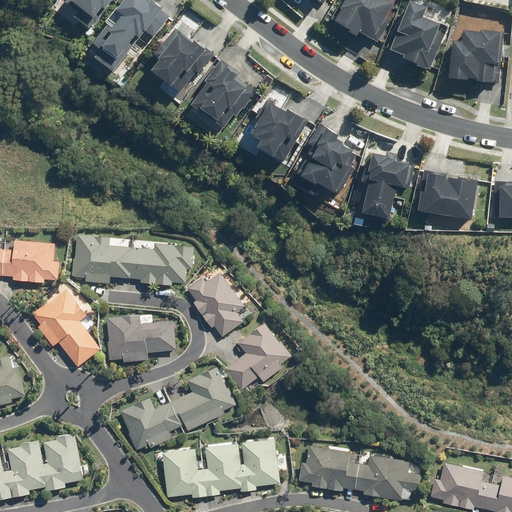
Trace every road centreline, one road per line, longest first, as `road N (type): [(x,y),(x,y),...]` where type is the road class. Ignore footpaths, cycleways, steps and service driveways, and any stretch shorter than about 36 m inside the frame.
road 1 (residential): [(511,138),(377,98),(231,0)]
road 2 (residential): [(102,297),(166,298),(184,308),(196,330),(193,350),(174,366),(91,392)]
